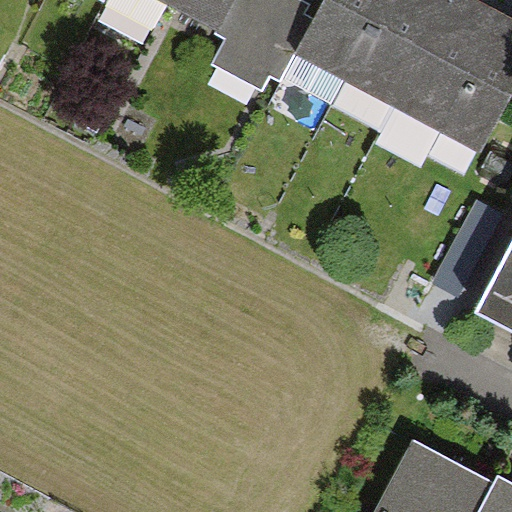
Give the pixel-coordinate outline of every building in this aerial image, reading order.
[(288,44),(311,0),(173,0),(172,3),(214,25),(196,58),(264,93),(288,44)] [(384,0),(311,0),(288,44),(345,75),(384,0)] [(384,0),(345,75),(393,100),(444,0),(384,0)] [(491,0),(444,0),(393,100),(435,123),(498,3),(491,0)] [(511,10),(498,3),(435,123),(480,146),(511,83),(511,10)] [(511,216),(468,301),(511,324),(511,216)] [(511,511),(511,481),(492,471),(487,481),(410,440),(370,511),(511,511)]
